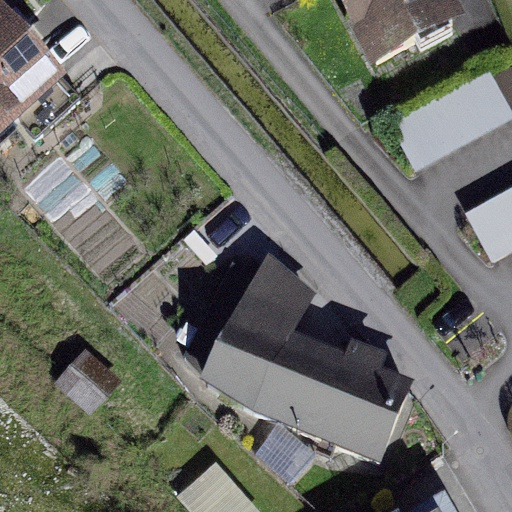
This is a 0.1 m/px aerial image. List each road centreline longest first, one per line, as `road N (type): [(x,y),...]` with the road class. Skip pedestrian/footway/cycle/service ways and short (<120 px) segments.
road 1 (residential): [(460,434),(87,0)]
road 2 (residential): [(409,225),(216,0)]
road 3 (residential): [(511,332),(439,268),(409,225)]
